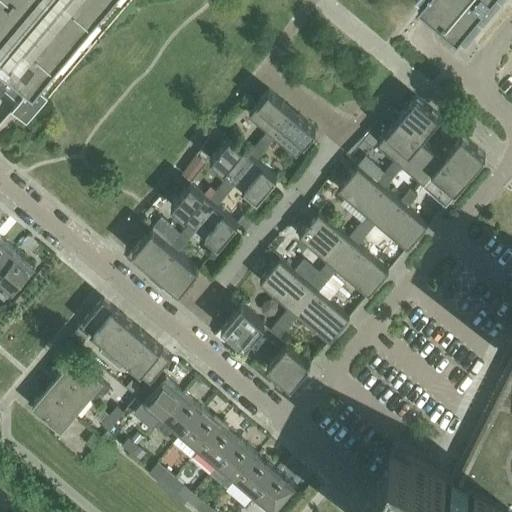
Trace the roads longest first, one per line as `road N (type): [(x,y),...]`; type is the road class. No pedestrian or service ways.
road 1 (residential): [(290,424),(0,181)]
road 2 (residential): [(290,424),(511,160)]
